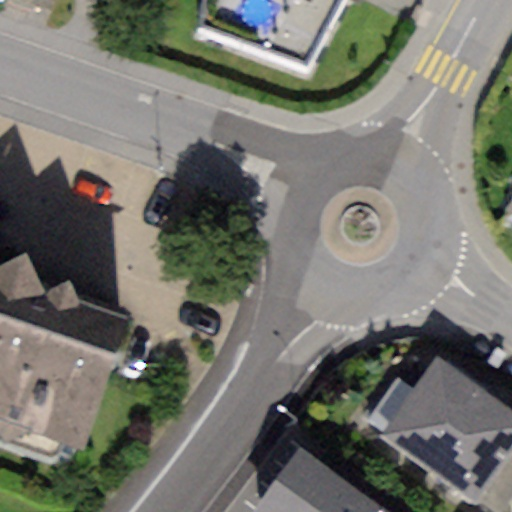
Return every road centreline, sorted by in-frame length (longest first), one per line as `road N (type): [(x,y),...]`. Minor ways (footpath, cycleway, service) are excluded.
road 1 (residential): [(0,67),(218,147),(300,191)]
road 2 (residential): [(321,287),(162,511)]
road 3 (residential): [(485,0),(396,164)]
